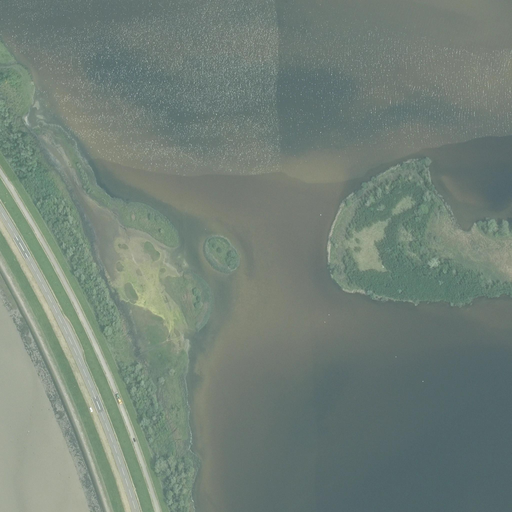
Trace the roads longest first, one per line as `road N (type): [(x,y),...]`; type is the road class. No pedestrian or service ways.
road 1 (unclassified): [(157,511),(76,306),(0,174)]
road 2 (primary): [(135,511),(76,354),(0,212)]
